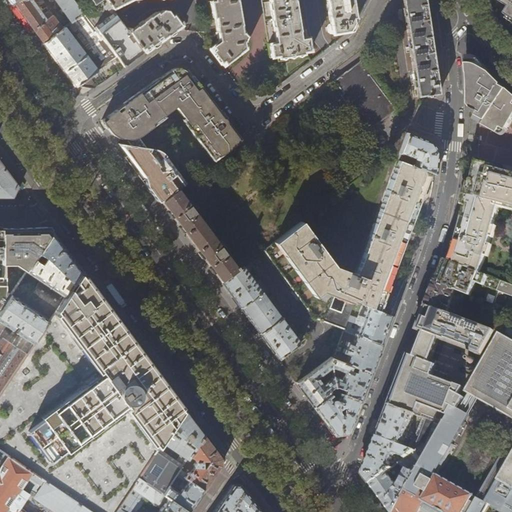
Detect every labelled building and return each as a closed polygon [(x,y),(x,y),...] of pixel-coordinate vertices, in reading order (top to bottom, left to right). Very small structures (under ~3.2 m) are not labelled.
[(63,29),(54,18),(54,17),(47,7),(42,11),(41,12),(40,13),(36,7),(42,2),(40,0),(21,0),(12,2),(34,31),(36,33),(43,43),(63,29)] [(93,6),(89,0),(54,0),(71,22),(83,13),(93,6)] [(243,33),(237,0),(105,0),(107,3),(112,9),(130,0),(213,0),(213,1),(211,1),(213,18),(215,18),(218,35),(219,41),(209,48),(216,57),(223,66),(245,49),(244,42),(245,41),(245,37),(243,33)] [(294,0),(261,0),(269,43),(268,43),(270,58),(278,56),(278,59),(303,55),(303,53),(310,51),(309,44),(308,37),(301,38),(299,23),(294,0)] [(349,31),(356,17),(353,0),(325,0),(326,5),(329,26),(328,26),(327,27),(328,33),(329,34),(331,34),(331,35),(340,33),(349,31)] [(353,0),(356,17),(365,0),(353,0)] [(405,22),(417,97),(420,97),(439,93),(425,0),(402,0),(403,7),(401,10),(402,14),(403,23),(405,22)] [(511,0),(498,0),(497,1),(510,9),(506,15),(511,18),(511,0)] [(121,21),(112,9),(107,3),(87,18),(116,58),(123,67),(129,63),(144,53),(126,29),(121,21)] [(183,29),(184,24),(182,22),(178,22),(173,16),(171,17),(167,12),(162,11),(157,14),(156,13),(144,20),(130,30),(128,28),(126,29),(144,53),(176,29),(181,30),(183,29)] [(87,18),(83,13),(71,22),(63,29),(43,43),(54,57),(76,86),(78,87),(116,58),(87,18)] [(506,132),(511,120),(511,95),(503,87),(488,72),(473,55),(470,57),(466,58),(468,78),(469,90),(469,99),(469,107),(476,116),(474,120),(481,124),(492,130),(498,134),(506,132)] [(359,120),(367,131),(395,109),(370,74),(374,72),(364,58),(361,60),(334,81),(344,93),(341,95),(350,107),(349,112),(355,120),(359,120)] [(151,123),(175,106),(184,119),(182,120),(214,161),(242,140),(221,113),(197,81),(194,83),(188,76),(184,71),(183,70),(180,69),(175,68),(172,68),(128,100),(101,120),(108,131),(114,139),(118,144),(124,152),(129,158),(148,185),(154,193),(160,201),(177,189),(185,183),(165,156),(159,151),(156,150),(153,148),(143,147),(136,137),(152,125),(151,123)] [(312,115),(316,119),(333,102),(329,98),(312,115)] [(407,133),(400,153),(397,159),(398,160),(411,165),(412,162),(409,161),(408,156),(415,159),(414,166),(427,171),(434,174),(436,160),(437,152),(430,141),(407,133)] [(425,177),(427,171),(414,166),(411,165),(398,160),(355,273),(333,266),(300,221),(263,250),(313,317),(343,329),(352,305),(358,304),(366,307),(375,310),(381,294),(402,237),(404,233),(405,229),(417,197),(425,177)] [(18,187),(0,161),(0,197),(13,198),(18,187)] [(481,273),(496,221),(491,220),(495,203),(511,207),(511,176),(492,171),(493,168),(479,164),(476,173),(473,172),(470,185),(468,192),(459,230),(449,261),(481,273)] [(234,266),(177,189),(160,201),(170,214),(181,229),(220,282),(238,269),(235,265),(234,266)] [(15,228),(1,228),(2,259),(35,259),(53,233),(49,228),(15,228)] [(39,281),(64,297),(81,271),(57,239),(53,233),(35,259),(26,272),(39,281)] [(437,279),(435,283),(462,294),(470,297),(476,283),(489,289),(484,302),(494,306),(500,293),(511,297),(511,284),(481,273),(449,261),(444,259),(437,279)] [(239,307),(261,291),(255,283),(260,280),(252,269),(247,272),(243,266),(238,269),(220,282),(230,295),(239,307)] [(131,415),(157,450),(159,447),(161,443),(184,409),(178,402),(157,373),(101,298),(81,271),(64,297),(55,312),(98,372),(21,428),(52,473),(131,415)] [(2,274),(2,277),(2,308),(11,294),(25,274),(2,274)] [(64,297),(39,281),(24,303),(48,320),(55,312),(64,297)] [(454,314),(462,294),(435,283),(433,288),(427,304),(426,306),(457,318),(458,315),(454,314)] [(280,317),(277,312),(282,309),(279,305),(274,309),(271,305),(276,301),(270,294),(266,297),(261,291),(239,307),(243,312),(258,333),(280,317)] [(48,320),(24,303),(11,294),(2,308),(0,310),(0,322),(32,343),(48,320)] [(457,318),(426,306),(417,330),(425,333),(437,338),(481,355),(495,332),(457,318)] [(381,342),(391,316),(375,310),(366,307),(362,317),(358,315),(355,324),(359,325),(355,335),(380,344),(381,342)] [(98,372),(55,312),(48,320),(32,343),(0,391),(0,451),(44,481),(90,511),(114,511),(138,478),(157,450),(131,415),(52,473),(21,428),(98,372)] [(295,338),(280,317),(258,333),(268,345),(277,359),(305,338),(301,334),(295,338)] [(489,371),(473,397),(511,418),(511,437),(478,499),(491,505),(504,511),(511,511),(511,326),(502,321),(495,332),(498,334),(494,341),(495,348),(491,357),(489,371)] [(0,391),(32,343),(0,322),(0,391)] [(437,338),(425,333),(416,357),(428,362),(437,338)] [(375,358),(380,344),(355,335),(352,342),(349,341),(348,343),(346,342),(345,345),(350,348),(349,351),(343,349),(342,353),(347,355),(344,363),(370,372),(375,358)] [(420,466),(438,475),(454,446),(453,445),(465,423),(454,417),(458,409),(463,413),(469,402),(464,399),(464,398),(459,394),(464,387),(433,375),(436,365),(428,362),(416,357),(408,355),(389,406),(414,415),(423,418),(443,426),(437,435),(428,451),(426,454),(420,466)] [(334,391),(332,376),(321,384),(318,380),(321,378),(319,376),(331,368),(330,358),(295,382),(303,393),(313,407),(328,396),(330,394),(335,391),(334,391)] [(363,390),(370,372),(344,363),(330,358),(331,368),(342,372),(340,378),(332,376),(334,391),(335,391),(359,401),(363,390)] [(351,422),(359,401),(335,391),(330,394),(338,397),(336,400),(335,400),(334,399),(332,400),(331,400),(328,396),(313,407),(320,416),(334,435),(347,433),(351,422)] [(417,442),(405,438),(414,415),(389,406),(388,410),(377,437),(415,451),(421,447),(423,445),(437,435),(443,426),(423,418),(416,435),(420,436),(417,442)] [(201,433),(184,409),(161,443),(186,460),(189,456),(203,435),(201,433)] [(216,453),(203,435),(189,456),(194,459),(195,462),(194,463),(193,465),(193,466),(194,467),(191,472),(187,473),(180,469),(177,473),(203,491),(213,477),(221,466),(220,461),(220,458),(216,453)] [(428,451),(437,435),(423,445),(428,451)] [(391,469),(389,466),(393,455),(396,454),(405,458),(415,451),(377,437),(371,454),(363,474),(365,477),(370,484),(391,469)] [(162,449),(159,447),(157,450),(138,478),(163,495),(169,486),(175,476),(177,473),(180,469),(183,465),(160,451),(162,449)] [(394,511),(420,466),(426,454),(421,447),(415,451),(405,458),(398,464),(406,469),(397,487),(392,479),(400,471),(396,465),(391,469),(370,484),(384,503),(390,511),(394,511)] [(90,511),(44,481),(0,451),(0,463),(2,465),(0,468),(0,511),(26,511),(20,507),(29,495),(33,497),(54,511),(90,511)] [(394,511),(417,511),(421,506),(430,511),(487,511),(491,505),(478,499),(474,497),(475,496),(438,475),(420,466),(394,511)] [(203,491),(177,473),(175,476),(183,481),(178,487),(181,489),(179,492),(169,486),(163,495),(167,498),(188,511),(196,501),(203,491)] [(159,509),(167,498),(163,495),(138,478),(114,511),(142,511),(140,509),(145,500),(159,509)] [(252,511),(256,507),(244,490),(240,484),(236,484),(232,484),(212,511),(252,511)] [(157,511),(188,511),(167,498),(159,509),(157,511)]
